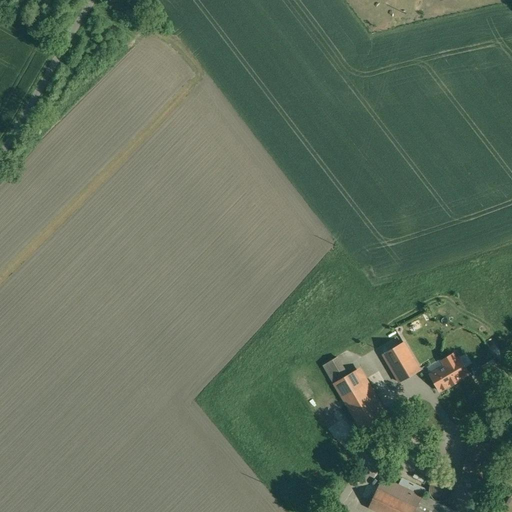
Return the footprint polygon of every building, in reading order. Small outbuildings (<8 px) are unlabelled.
[(452,339),(445,327),(418,343),(425,355),(452,339)] [(484,354),(472,360),(483,383),(495,377),(484,354)] [(401,357),(384,366),(408,411),(425,403),(401,357)] [(426,400),(463,380),(451,359),(415,379),(426,400)] [(386,433),(357,383),(337,395),(366,445),(386,433)] [(489,457),(470,453),(462,492),(482,496),(489,457)] [(437,480),(434,496),(451,499),(453,483),(437,480)] [(426,511),(429,505),(384,490),(376,511),(426,511)]
